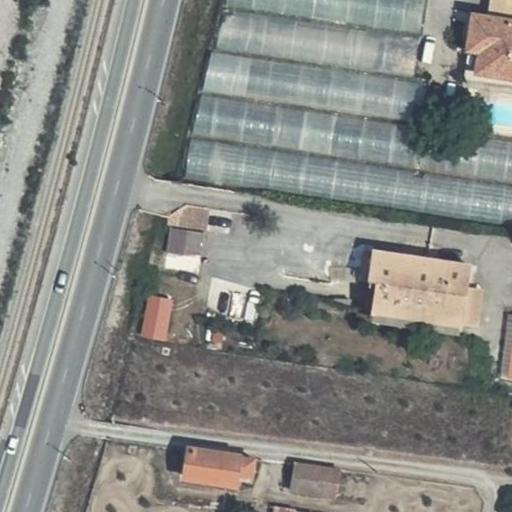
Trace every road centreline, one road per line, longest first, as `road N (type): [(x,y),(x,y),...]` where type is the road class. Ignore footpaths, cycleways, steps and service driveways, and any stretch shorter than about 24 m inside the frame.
road 1 (primary): [(24,511),(163,0)]
road 2 (primary): [(131,0),(0,492)]
road 3 (unknown): [(50,421),(511,478)]
road 4 (track): [(73,0),(0,269)]
